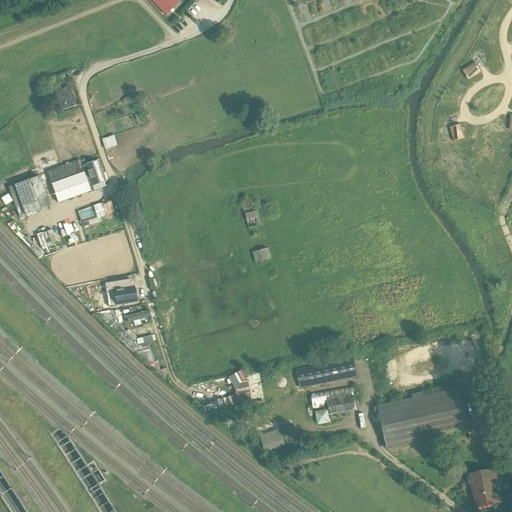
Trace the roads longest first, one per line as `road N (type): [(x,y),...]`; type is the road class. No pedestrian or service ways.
road 1 (unclassified): [(168,372),(82,83),(90,72),(194,32),(231,0)]
road 2 (track): [(370,401),(486,372),(511,312)]
road 3 (track): [(314,72),(443,18)]
road 4 (track): [(306,50),(418,0)]
